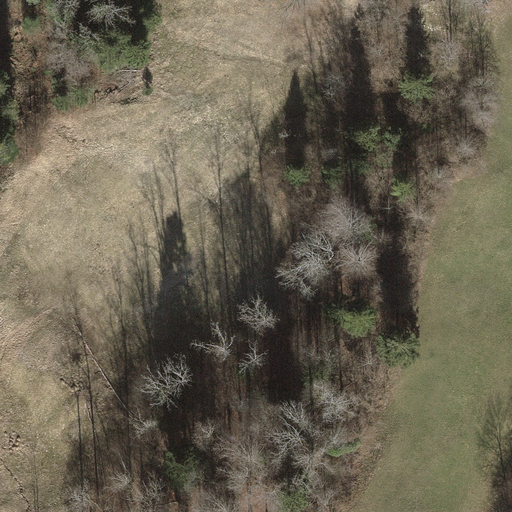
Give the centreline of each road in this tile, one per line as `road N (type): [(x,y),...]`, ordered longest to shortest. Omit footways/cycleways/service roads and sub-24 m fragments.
road 1 (track): [(503,0),(501,149),(511,173)]
road 2 (track): [(267,120),(358,0)]
